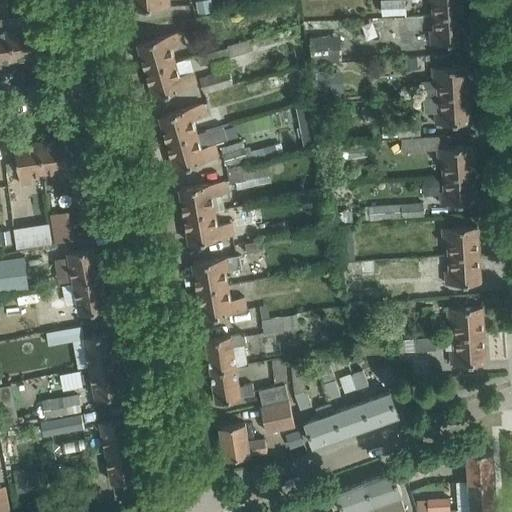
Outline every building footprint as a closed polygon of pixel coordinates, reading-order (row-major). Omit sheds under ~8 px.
[(132,0),(133,9),(171,7),(170,0),(132,0)] [(210,0),(209,0),(197,3),(200,16),(213,13),(210,0)] [(407,14),(406,0),(381,0),(383,15),(407,14)] [(434,15),(464,13),(463,0),(427,0),(428,1),(433,0),(434,15)] [(431,43),(466,41),(464,13),(434,15),(434,30),(430,31),(431,43)] [(9,19),(15,59),(40,55),(34,15),(9,19)] [(0,61),(15,59),(9,19),(0,20),(0,61)] [(363,22),(363,41),(382,41),(381,21),(363,22)] [(341,34),(329,34),(322,35),(321,25),(309,26),(311,60),(343,60),(341,34)] [(146,70),(176,61),(172,47),(185,43),(181,31),(138,43),(146,70)] [(198,56),(201,66),(254,50),(250,39),(228,45),(229,47),(198,56)] [(198,84),(194,71),(190,57),(176,61),(146,70),(154,97),(198,84)] [(400,58),(401,68),(405,67),(405,70),(417,69),(416,57),(400,58)] [(439,95),(469,93),(467,65),(432,68),(433,81),(438,80),(439,95)] [(205,93),(234,84),(229,69),(200,78),(205,93)] [(436,123),(471,121),(469,93),(439,95),(424,96),(425,112),(435,112),(436,123)] [(168,142),(198,134),(194,120),(207,117),(204,104),(161,116),(168,142)] [(318,142),(310,104),(296,107),(304,145),(318,142)] [(420,121),(398,122),(399,137),(421,135),(420,121)] [(198,134),(168,142),(176,169),(219,157),(216,144),(228,140),(224,127),(198,134)] [(430,149),(430,148),(429,137),(414,138),(415,150),(430,149)] [(60,178),(71,177),(66,138),(41,141),(45,172),(59,170),(60,178)] [(237,142),(222,147),(224,154),(227,165),(248,158),(243,140),(237,142)] [(31,173),(45,172),(41,141),(16,145),(21,185),(32,184),(31,173)] [(360,145),(349,145),(349,158),(361,157),(360,145)] [(444,175),(474,173),(472,145),(437,147),(438,161),(443,161),(444,175)] [(250,163),(227,168),(230,184),(237,183),(238,189),(271,182),(267,161),(251,165),(250,163)] [(441,204),(476,201),(474,173),(444,175),(445,191),(440,191),(441,204)] [(185,215),(216,210),(213,196),(226,194),(224,181),(180,188),(185,215)] [(425,216),(425,202),(369,206),(371,220),(425,216)] [(54,241),(74,238),(70,209),(50,212),(54,241)] [(185,215),(190,243),(234,235),(232,222),(218,224),(216,210),(185,215)] [(26,221),(13,223),(16,243),(31,241),(28,221),(26,221)] [(283,222),(271,225),(273,234),(285,231),(283,222)] [(16,248),(12,223),(0,224),(0,229),(3,250),(16,248)] [(338,226),(339,249),(354,248),(352,225),(338,226)] [(449,256),(480,253),(478,225),(442,228),(443,241),(448,241),(449,256)] [(246,243),(247,253),(259,250),(258,241),(246,243)] [(74,283),(104,277),(98,246),(68,252),(74,283)] [(446,284),(481,282),(480,253),(449,256),(450,271),(446,271),(446,284)] [(198,290),(229,285),(226,271),(239,268),(237,255),(193,263),(198,290)] [(25,256),(0,258),(0,292),(29,289),(25,256)] [(80,313),(110,307),(104,277),(74,283),(78,302),(80,313)] [(198,290),(203,317),(247,310),(245,296),(231,299),(229,285),(198,290)] [(454,336),(485,334),(483,306),(448,308),(449,321),(453,321),(454,336)] [(71,310),(49,313),(51,326),(72,324),(71,310)] [(298,314),(262,319),(265,333),(300,327),(298,314)] [(71,340),(69,328),(47,332),(49,344),(71,340)] [(90,367),(120,361),(114,331),(84,336),(90,367)] [(234,346),(248,344),(246,333),(206,339),(211,370),(237,366),(234,346)] [(451,352),(452,364),(487,362),(485,334),(454,336),(455,351),(451,352)] [(415,338),(404,339),(406,353),(416,352),(438,350),(437,336),(415,338)] [(275,384),(289,382),(286,358),(273,359),(275,384)] [(301,409),(313,405),(303,375),(306,374),(301,360),(291,364),(295,394),(301,409)] [(96,398),(126,392),(120,361),(90,367),(96,398)] [(329,399),(341,395),(330,361),(318,365),(329,399)] [(211,370),(216,401),(255,395),(253,382),(240,384),(237,366),(211,370)] [(364,369),(352,373),(358,389),(369,385),(364,369)] [(63,389),(82,385),(79,370),(60,374),(63,389)] [(263,405),(290,399),(286,383),(259,389),(263,405)] [(371,424),(399,414),(391,392),(363,402),(371,424)] [(82,411),(79,393),(43,400),(46,417),(82,411)] [(267,433),(296,426),(290,399),(263,405),(261,405),(267,433)] [(343,434),(371,424),(363,402),(335,412),(343,434)] [(343,434),(335,412),(332,403),(317,408),(320,417),(306,422),(314,445),(343,434)] [(86,429),(82,414),(41,421),(44,437),(86,429)] [(107,452),(136,446),(130,415),(101,421),(107,452)] [(268,451),(267,450),(265,437),(248,440),(245,423),(220,427),(225,459),(251,455),(251,454),(268,451)] [(299,429),(289,433),(294,447),(304,443),(299,429)] [(136,446),(107,452),(113,483),(142,477),(136,446)] [(469,480),(496,479),(494,451),(467,453),(469,480)] [(407,479),(428,472),(424,461),(403,468),(407,479)] [(41,490),(37,468),(14,473),(18,495),(41,490)] [(394,471),(367,481),(374,504),(375,504),(377,511),(390,511),(393,511),(392,511),(401,511),(405,511),(400,495),(402,494),(394,471)] [(471,508),(498,506),(496,479),(469,480),(471,508)] [(374,504),(367,481),(337,492),(344,511),(377,511),(375,504),(374,504)] [(428,498),(429,511),(451,510),(451,497),(428,498)]
